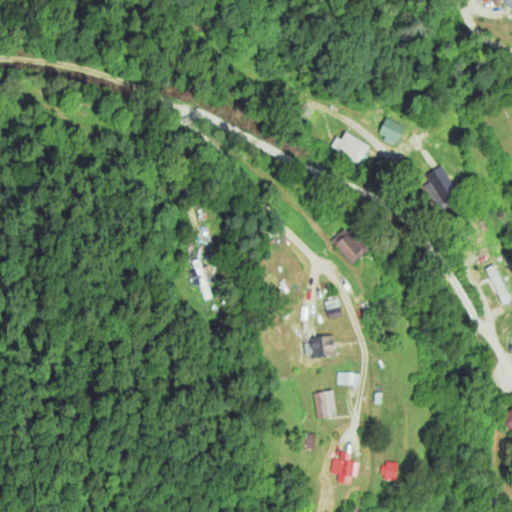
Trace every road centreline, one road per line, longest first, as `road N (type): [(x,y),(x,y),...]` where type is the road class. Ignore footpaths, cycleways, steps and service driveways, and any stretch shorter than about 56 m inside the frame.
road 1 (residential): [(460,256),(314,160),(91,78),(0,59)]
road 2 (residential): [(511,363),(482,320),(460,256),(390,156),(308,93),(244,70)]
road 3 (residential): [(351,442),(365,356),(356,320),(323,268),(189,114)]
